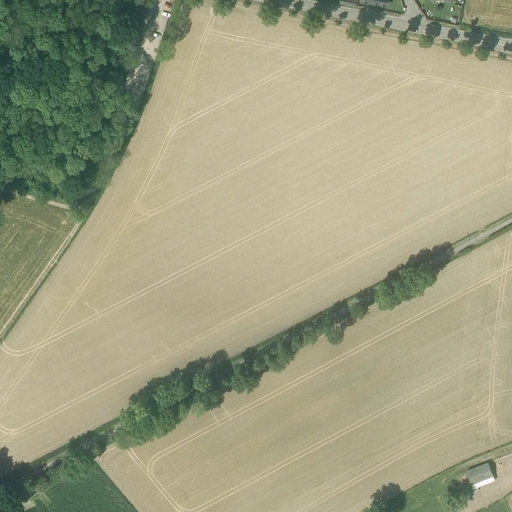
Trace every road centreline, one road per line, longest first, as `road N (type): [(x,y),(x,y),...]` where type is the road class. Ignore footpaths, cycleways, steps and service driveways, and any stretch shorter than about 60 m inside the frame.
road 1 (track): [(0,335),(85,218)]
road 2 (secondary): [(282,0),(419,28)]
